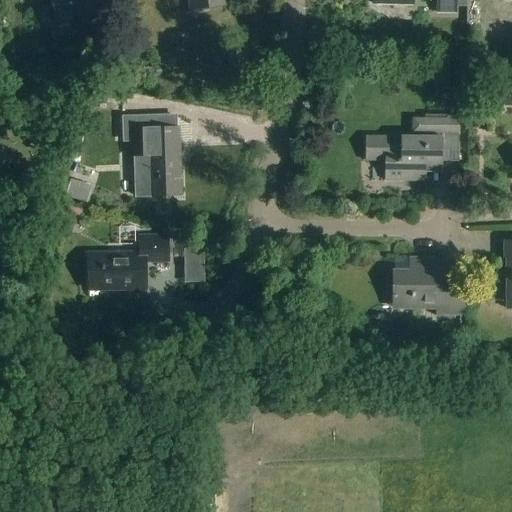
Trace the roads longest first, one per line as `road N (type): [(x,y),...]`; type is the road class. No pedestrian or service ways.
road 1 (residential): [(262,218),(288,86),(294,0)]
road 2 (residential): [(453,231),(280,228),(262,218)]
